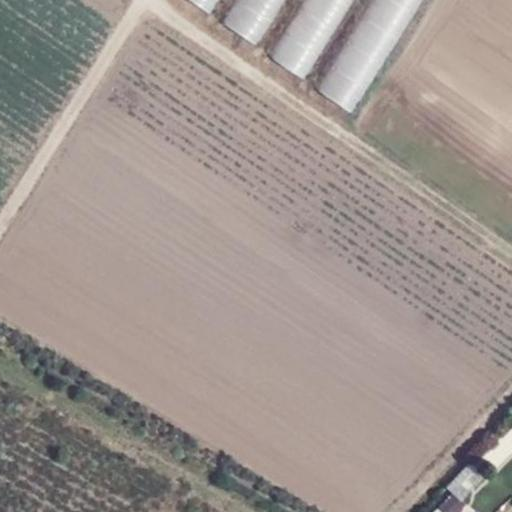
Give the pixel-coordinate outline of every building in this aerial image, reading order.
[(222,0),(197,0),(216,11),(222,0)] [(288,0),(234,0),(220,24),(259,47),(288,0)] [(344,0),(305,0),(272,55),(301,72),(344,0)] [(419,0),(376,0),(321,89),(353,109),(419,0)] [(469,464),(444,488),(459,503),(484,479),(469,464)]
